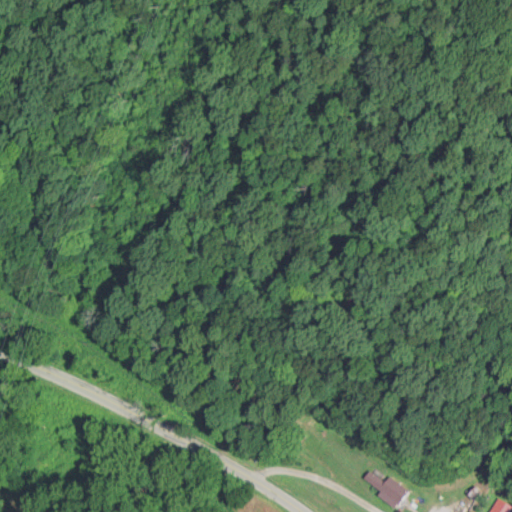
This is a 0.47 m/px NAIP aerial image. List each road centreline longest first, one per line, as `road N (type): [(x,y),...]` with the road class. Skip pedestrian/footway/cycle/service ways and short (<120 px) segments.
road 1 (tertiary): [(311,511),(180,431),(0,344)]
road 2 (track): [(505,511),(492,478),(497,386),(511,371)]
